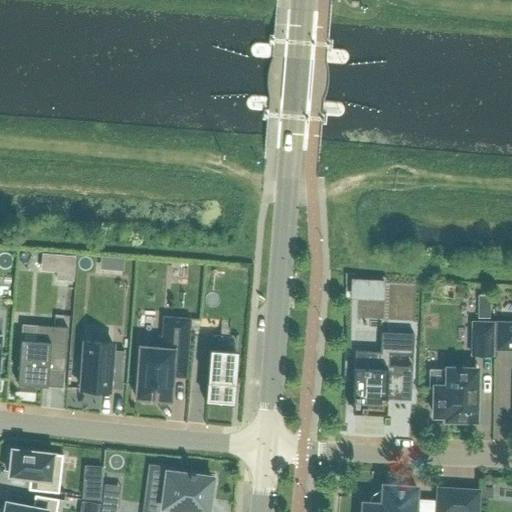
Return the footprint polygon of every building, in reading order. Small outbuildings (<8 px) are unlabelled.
[(344,51),(289,46),(257,44),(252,46),(250,50),(252,54),(256,57),(342,63),(345,63),(348,61),(349,58),(348,53),(344,51)] [(339,104),(285,100),(252,97),(248,99),(246,103),(247,108),(251,110),(337,117),(340,116),(343,114),(344,111),(343,106),(339,104)] [(491,354),(492,322),(472,322),(471,354),(491,354)] [(497,348),(511,348),(511,322),(497,323),(497,348)] [(37,325),(35,341),(20,340),(17,384),(47,386),(48,370),(63,372),(67,328),(37,325)] [(209,349),(205,401),(232,403),(237,351),(238,335),(211,333),(209,349)] [(135,397),(140,398),(143,401),(150,402),(153,399),(170,400),(172,365),(186,366),(188,336),(162,334),(161,347),(139,345),(135,397)] [(355,352),(352,414),(385,415),(386,401),(410,402),(412,368),(388,367),(389,356),(413,357),(414,336),(382,334),(381,354),(355,352)] [(84,341),(82,362),(80,362),(78,383),(81,384),(80,388),(108,390),(108,386),(122,388),(124,352),(111,351),(112,343),(84,341)] [(429,386),(434,386),(433,415),(445,415),(445,419),(475,420),(476,368),(446,367),(446,369),(429,369),(429,386)] [(58,493),(62,454),(12,449),(11,453),(7,453),(5,469),(9,470),(9,474),(35,477),(34,490),(58,493)] [(176,511),(177,509),(203,511),(208,511),(210,499),(211,500),(212,490),(211,490),(213,477),(195,475),(195,472),(190,472),(190,474),(167,471),(164,497),(148,495),(145,511),(176,511)] [(413,511),(414,510),(436,511),(435,511),(476,511),(478,490),(437,487),(436,501),(415,500),(416,486),(382,484),(381,503),(362,502),(361,511),(413,511)] [(6,502),(3,511),(55,511),(58,499),(34,494),(32,506),(6,502)]
